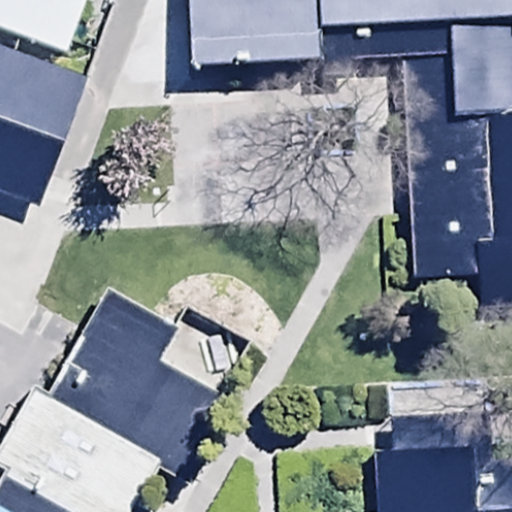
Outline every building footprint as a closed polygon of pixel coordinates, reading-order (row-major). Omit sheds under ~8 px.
[(0,0),(0,25),(82,55),(102,0),(0,0)] [(408,288),(511,284),(511,0),(184,0),(187,72),(401,65),(408,288)] [(99,79),(0,42),(0,194),(50,213),(99,79)] [(132,511),(163,457),(41,392),(0,466),(0,468),(80,511),(132,511)] [(511,511),(511,486),(470,488),(469,453),(370,456),(371,511),(511,511)]
